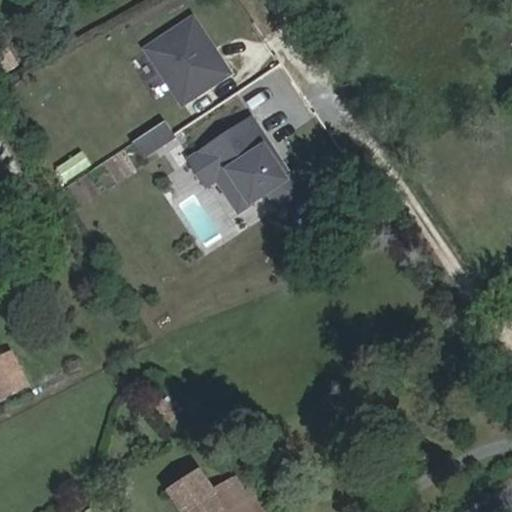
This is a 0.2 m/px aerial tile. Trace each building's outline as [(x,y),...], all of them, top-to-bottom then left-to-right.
[(231,74),(221,60),(217,63),(211,54),(216,51),(194,18),(142,52),(179,108),(231,74)] [(221,60),(216,51),(211,54),(217,63),(221,60)] [(291,177),(253,119),(191,160),(207,185),(218,178),(230,170),(253,204),(270,192),(284,214),(311,196),(296,173),(291,177)] [(145,155),(175,135),(167,122),(137,142),(145,155)] [(67,182),(92,166),(83,153),(58,169),(67,182)] [(253,204),(230,170),(218,178),(240,212),(253,204)] [(0,385),(8,381),(0,364),(0,385)] [(28,385),(23,374),(8,381),(14,392),(28,385)] [(0,398),(0,399),(14,392),(8,381),(0,385),(0,398)] [(185,411),(170,394),(158,405),(172,422),(185,411)] [(265,511),(244,476),(213,493),(201,474),(172,492),(184,511),(265,511)]
